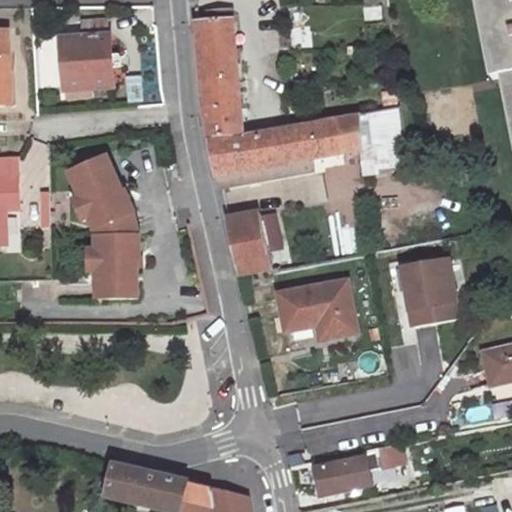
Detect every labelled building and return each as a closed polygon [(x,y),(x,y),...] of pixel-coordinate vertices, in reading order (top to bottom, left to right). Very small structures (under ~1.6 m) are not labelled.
[(511,0),(483,0),(499,81),(509,78),(511,77),(511,0)] [(208,24),(197,24),(208,143),(243,137),(233,13),(207,14),(208,24)] [(84,39),(61,40),(65,91),(115,89),(111,37),(109,37),(108,21),(84,23),(84,39)] [(8,31),(0,30),(0,108),(5,108),(4,73),(10,73),(8,31)] [(10,73),(4,73),(5,108),(16,107),(14,73),(10,73)] [(359,116),(338,120),(343,156),(363,152),(359,116)] [(243,137),(208,143),(216,179),(310,161),(343,156),(338,120),(243,137)] [(125,194),(110,158),(72,175),(83,199),(91,219),(97,231),(98,239),(98,252),(98,273),(98,300),(140,300),(139,261),(142,261),(142,238),(139,238),(135,214),(137,213),(128,193),(125,194)] [(0,247),(7,248),(6,212),(20,212),(18,159),(0,159),(0,247)] [(310,161),(216,179),(218,189),(313,171),(310,161)] [(51,193),(43,193),(43,228),(51,228),(51,193)] [(83,199),(76,202),(85,222),(91,219),(83,199)] [(20,243),(20,213),(11,213),(11,243),(20,243)] [(260,214),(225,220),(237,276),(272,268),(260,214)] [(449,261),(402,270),(412,329),(459,320),(449,261)] [(346,282),(280,295),(287,332),(324,325),(327,339),(357,333),(346,282)] [(287,332),(290,346),(327,339),(324,325),(287,332)] [(511,347),(484,354),(492,386),(511,381),(511,347)] [(396,448),(313,465),(320,499),(372,486),(369,473),(400,466),(396,448)] [(248,511),(245,497),(114,466),(107,499),(159,511),(248,511)]
